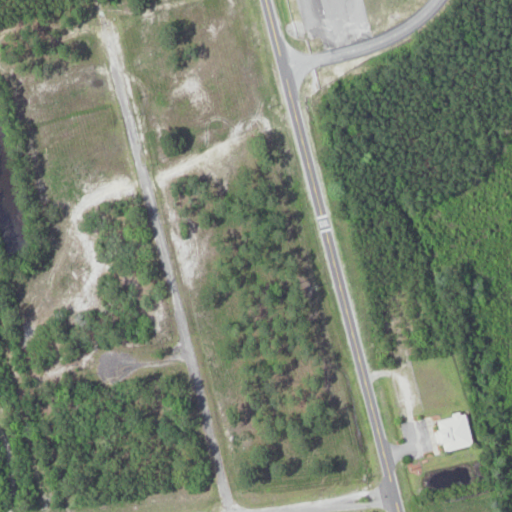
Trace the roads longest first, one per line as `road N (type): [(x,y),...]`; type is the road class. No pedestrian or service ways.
road 1 (residential): [(396,511),(265,0)]
road 2 (residential): [(227,511),(101,0)]
